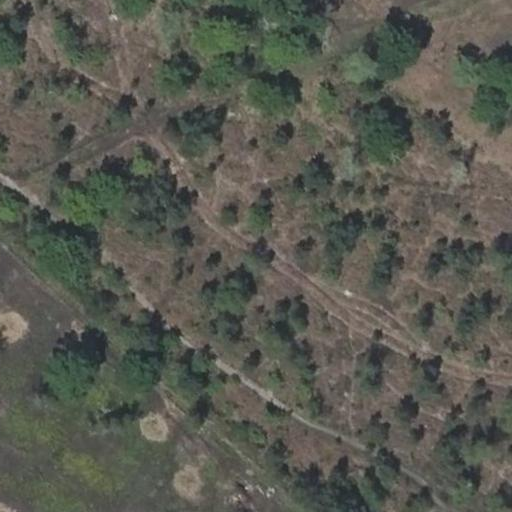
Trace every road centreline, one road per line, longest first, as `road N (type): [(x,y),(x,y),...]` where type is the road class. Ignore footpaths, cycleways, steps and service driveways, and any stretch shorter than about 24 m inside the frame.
road 1 (track): [(0,174),(189,339),(270,398),(384,459),(454,511)]
road 2 (track): [(5,179),(442,0)]
